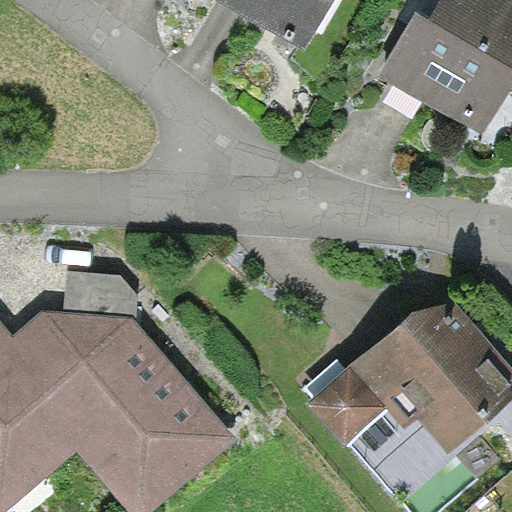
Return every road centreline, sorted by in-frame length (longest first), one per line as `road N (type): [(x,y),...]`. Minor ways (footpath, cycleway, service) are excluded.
road 1 (residential): [(237,193),(511,238)]
road 2 (residential): [(0,194),(237,193)]
road 3 (residential): [(98,40),(160,82),(237,193)]
